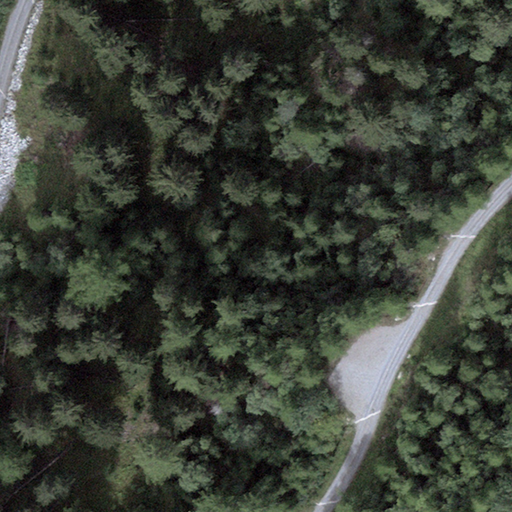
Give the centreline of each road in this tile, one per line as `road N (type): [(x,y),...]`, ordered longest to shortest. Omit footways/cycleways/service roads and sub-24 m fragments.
road 1 (track): [(323,511),(458,249),(511,188)]
road 2 (track): [(39,0),(16,52),(0,131)]
